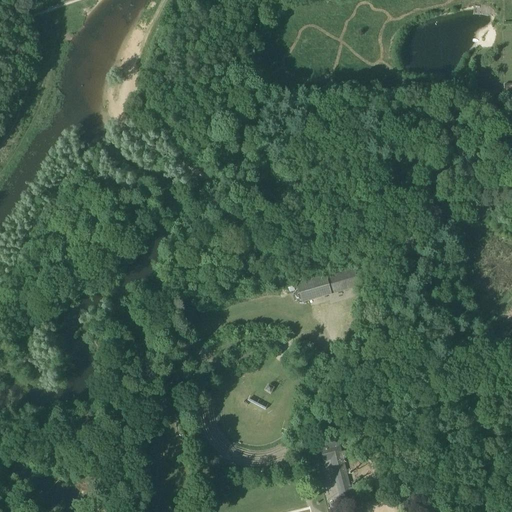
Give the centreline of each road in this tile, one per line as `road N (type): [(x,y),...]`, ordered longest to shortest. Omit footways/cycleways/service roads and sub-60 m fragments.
road 1 (track): [(126,511),(112,440),(140,384),(149,318),(256,182)]
road 2 (track): [(0,172),(28,127),(74,1)]
road 3 (track): [(511,302),(471,335),(454,338),(387,313)]
